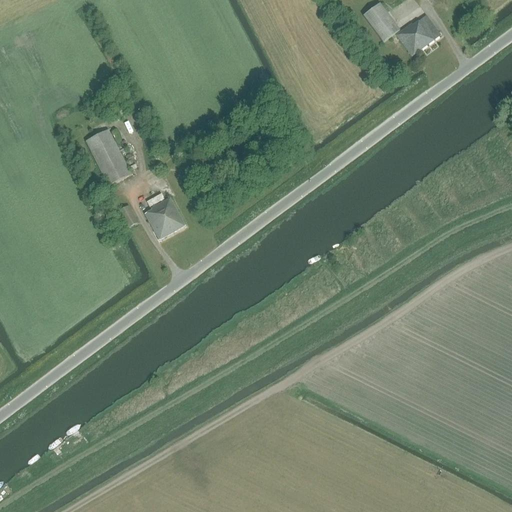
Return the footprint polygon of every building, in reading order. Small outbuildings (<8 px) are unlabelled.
[(421,0),(400,0),(392,5),(405,26),(402,28),(402,29),(425,15),(423,11),(427,9),(421,0)] [(364,17),(384,44),(400,32),(380,5),(364,17)] [(441,36),(427,17),(420,21),(419,20),(396,37),(412,58),(441,36)] [(109,188),(132,176),(109,131),(108,131),(105,123),(84,133),(88,142),(86,142),(109,188)] [(207,157),(186,169),(189,175),(202,168),(204,173),(209,170),(207,165),(210,163),(207,157)] [(161,194),(146,202),(150,208),(165,200),(161,194)] [(159,242),(186,227),(170,199),(151,209),(152,211),(145,216),(159,242)] [(118,212),(128,229),(139,223),(129,206),(118,212)]
